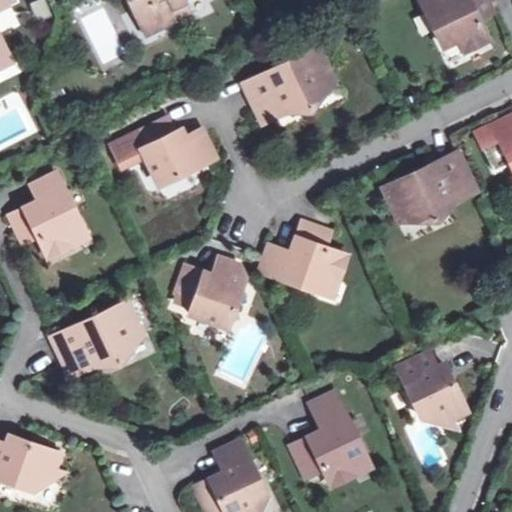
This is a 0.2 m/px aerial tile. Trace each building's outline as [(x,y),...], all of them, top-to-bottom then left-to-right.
[(0,0),(0,8),(9,4),(6,0),(0,0)] [(35,21),(49,18),(45,0),(40,0),(31,2),(35,21)] [(129,0),(147,36),(179,19),(173,8),(182,4),(188,0),(129,0)] [(420,0),(442,44),(458,37),(463,48),(489,36),(479,16),(494,9),(489,0),(420,0)] [(173,8),(179,19),(188,15),(182,4),(173,8)] [(0,37),(0,67),(12,61),(0,37)] [(309,108),(319,97),(315,88),(334,78),(318,46),(267,71),(266,68),(239,82),(259,122),(290,107),(292,110),(309,108)] [(315,88),(319,97),(334,78),(315,88)] [(214,156),(203,132),(185,140),(182,135),(176,122),(169,125),(162,110),(137,122),(148,143),(140,147),(158,183),(173,176),(174,178),(182,174),(182,172),(214,156)] [(511,113),(490,124),(511,167),(511,113)] [(185,140),(203,132),(200,126),(182,135),(185,140)] [(382,187),(398,220),(418,210),(422,219),(437,218),(449,208),(447,205),(476,190),(456,148),(432,159),(434,162),(382,187)] [(49,257),(73,245),(67,233),(82,225),(57,174),(32,186),(39,203),(10,217),(24,245),(39,238),(49,257)] [(418,210),(398,220),(422,219),(418,210)] [(257,271),(319,292),(324,277),(337,281),(345,254),(324,246),(330,230),(298,219),(287,252),(267,246),(257,271)] [(67,233),(73,245),(88,237),(82,225),(67,233)] [(210,272),(216,274),(222,259),(216,257),(210,272)] [(222,259),(216,274),(210,272),(184,264),(175,290),(178,292),(175,299),(191,306),(188,312),(225,324),(232,309),(234,309),(237,299),(235,298),(244,274),(239,264),(222,259)] [(324,277),(319,292),(332,297),(337,281),(324,277)] [(70,374),(93,363),(103,358),(106,364),(116,365),(127,352),(122,343),(143,333),(126,299),(77,323),(75,320),(49,333),(70,374)] [(122,343),(127,352),(143,333),(122,343)] [(436,414),(441,424),(452,419),(466,412),(442,364),(435,368),(427,354),(397,369),(423,421),(436,414)] [(332,484),(356,472),(351,461),(364,454),(335,392),(310,404),(322,429),(292,444),(307,477),(325,469),(332,484)] [(452,419),(441,424),(458,431),(452,419)] [(36,477),(48,481),(52,468),(57,453),(7,436),(4,445),(0,444),(0,480),(30,491),(36,477)] [(225,511),(257,511),(253,503),(267,497),(241,442),(215,455),(223,473),(196,487),(207,511),(219,511),(225,510),(225,511)] [(351,461),(356,472),(369,466),(364,454),(351,461)] [(52,468),(48,481),(64,472),(52,468)]
